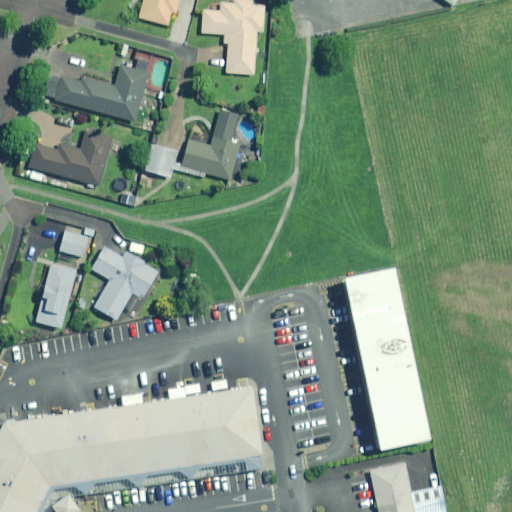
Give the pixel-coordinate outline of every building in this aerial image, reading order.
[(144,0),(139,18),(168,26),(172,13),(176,14),(179,0),(144,0)] [(253,0),(246,0),(234,0),(235,4),(222,3),(221,12),(204,11),(202,33),(230,35),(227,73),(255,75),(258,32),(264,32),(265,6),(253,5),(253,0)] [(150,64),(122,57),(115,86),(63,72),(55,101),(135,122),(150,64)] [(182,171),(182,172),(204,178),(205,174),(230,180),(240,144),(231,142),(239,115),(222,111),(213,145),(190,139),(184,164),(174,162),(177,152),(155,146),(148,171),(170,177),(172,169),(182,171)] [(112,139),(85,132),(81,150),(60,144),(58,151),(35,144),(29,167),(99,187),(112,139)] [(88,238),(65,232),(60,251),(83,257),(88,238)] [(122,259),(104,248),(92,269),(110,280),(94,308),(117,321),(134,294),(142,299),(158,272),(126,253),(122,259)] [(76,271),(52,265),(36,322),(61,329),(76,271)] [(425,439),(388,267),(337,278),(375,450),(425,439)] [(253,388),(5,422),(0,432),(0,511),(37,511),(50,487),(263,454),(253,388)] [(412,511),(401,463),(365,471),(374,511),(412,511)] [(69,496),(53,507),(56,511),(78,511),(80,511),(69,496)]
